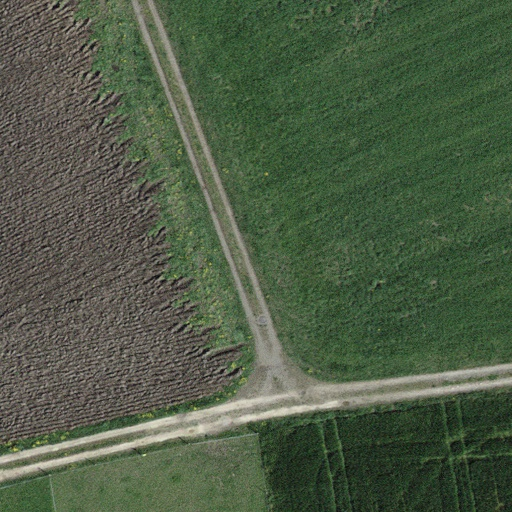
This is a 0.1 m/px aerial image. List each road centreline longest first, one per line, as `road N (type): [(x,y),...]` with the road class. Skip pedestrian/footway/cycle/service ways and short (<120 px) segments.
road 1 (track): [(137,0),(287,397)]
road 2 (track): [(287,397),(0,469)]
road 3 (track): [(287,397),(511,370)]
